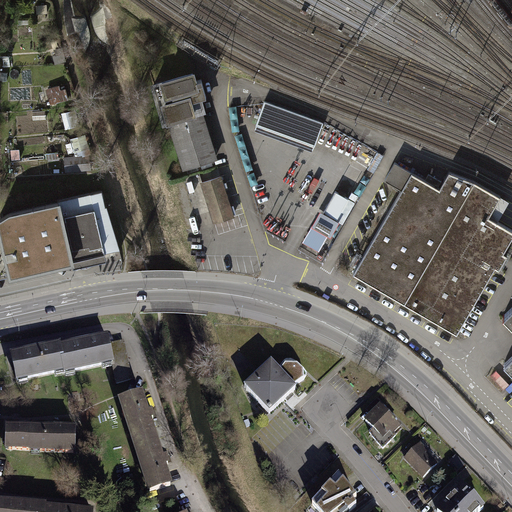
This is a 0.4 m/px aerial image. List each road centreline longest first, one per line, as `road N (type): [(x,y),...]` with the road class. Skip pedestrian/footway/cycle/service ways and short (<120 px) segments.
road 1 (primary): [(511,483),(400,369),(356,337),(271,302),(199,290),(133,291),(0,318)]
road 2 (residential): [(401,511),(315,411)]
road 3 (unknown): [(280,267),(322,147)]
